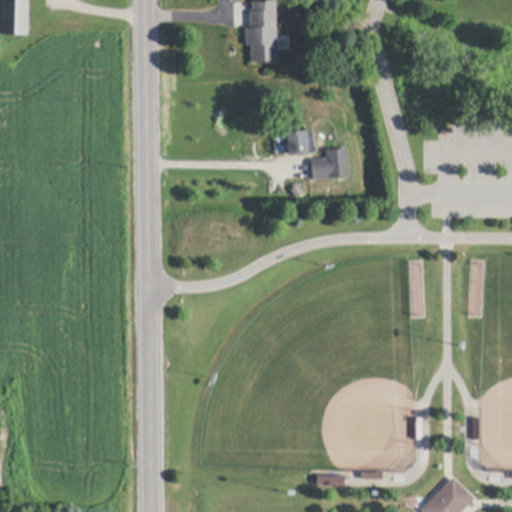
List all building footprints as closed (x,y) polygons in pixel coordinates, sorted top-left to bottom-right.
[(1,0),(29,1),(28,37),(1,36),(1,0)] [(251,28),(250,13),(253,12),(253,3),(276,2),(278,62),(252,63),(251,46),(247,46),(246,29),(251,29),(251,28)] [(289,155),(287,134),(306,132),(306,133),(314,132),(315,146),(317,148),(317,153),(289,155)] [(314,180),(311,160),(316,160),(327,159),(327,152),(347,150),(350,177),(314,181),(314,180)] [(383,481),(362,481),(362,473),(383,473),(383,481)] [(452,476),(419,509),(422,511),(459,511),(474,498),(452,476)] [(348,478),(360,478),(360,487),(348,487),(348,478)]
